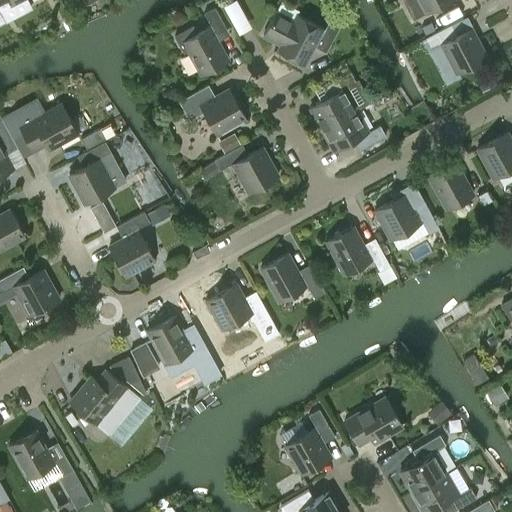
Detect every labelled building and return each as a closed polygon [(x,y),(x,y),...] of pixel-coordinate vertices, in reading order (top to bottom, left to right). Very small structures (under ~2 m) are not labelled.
[(0,0),(0,9),(17,0),(0,0)] [(232,0),(226,3),(240,32),(254,25),(241,0),(232,0)] [(418,0),(425,13),(448,0),(418,0)] [(214,35),(226,28),(214,7),(204,13),(210,25),(196,33),(192,26),(174,36),(183,52),(187,50),(201,74),(227,59),(217,41),(214,35)] [(340,25),(330,19),(324,29),(297,15),(294,21),(275,11),(263,35),(281,45),(279,49),(304,62),(314,43),(326,50),(340,25)] [(430,22),(422,27),(425,34),(434,29),(430,22)] [(440,43),(456,73),(486,57),(470,27),(456,35),(451,24),(423,39),(428,49),(440,43)] [(328,97),(310,107),(322,129),(355,110),(372,101),(359,79),(356,81),(350,71),(322,87),(328,97)] [(216,134),(245,118),(229,89),(215,97),(208,84),(178,101),(189,119),(203,111),(216,134)] [(77,133),(61,103),(19,127),(32,150),(44,143),(48,149),(77,133)] [(358,151),(385,135),(380,125),(367,132),(355,110),(322,129),(334,151),(352,140),(358,151)] [(0,115),(0,175),(13,169),(5,154),(17,147),(2,120),(0,115)] [(224,153),(241,144),(234,132),(217,141),(224,153)] [(493,178),(511,167),(511,142),(506,132),(477,148),(493,178)] [(110,151),(104,141),(77,156),(83,166),(68,174),(84,204),(114,188),(98,158),(110,151)] [(242,144),(241,144),(224,153),(214,159),(220,169),(232,163),(248,192),(278,176),(261,147),(247,154),(242,144)] [(454,161),(428,175),(446,209),(473,195),(454,161)] [(482,205),(491,200),(487,191),(477,196),(482,205)] [(390,239),(422,222),(428,234),(439,228),(424,201),(411,207),(404,193),(374,209),(390,239)] [(115,225),(102,201),(90,208),(103,232),(115,225)] [(158,206),(145,213),(149,221),(151,224),(164,216),(169,214),(163,203),(158,206)] [(0,248),(24,235),(10,209),(0,214),(0,248)] [(122,238),(108,246),(124,276),(154,260),(137,228),(149,221),(145,213),(144,211),(116,226),(122,238)] [(344,274),(372,259),(379,271),(389,265),(378,244),(366,251),(352,226),(326,240),(344,274)] [(314,297),(324,291),(309,265),(297,271),(286,253),(260,267),(279,301),(305,286),(308,285),(314,297)] [(28,277),(22,267),(0,278),(0,291),(0,292),(13,285),(29,315),(58,299),(42,269),(28,277)] [(235,283),(206,300),(222,329),(253,312),(260,324),(270,318),(255,291),(243,297),(235,283)] [(511,298),(501,305),(511,321),(511,320),(511,298)] [(210,354),(201,337),(189,344),(173,315),(147,330),(165,363),(194,348),(200,359),(210,354)] [(145,342),(130,351),(138,368),(154,359),(145,342)] [(129,357),(109,366),(142,395),(146,393),(129,357)] [(107,433),(138,396),(126,387),(106,369),(96,381),(91,376),(69,402),(95,423),(107,433)] [(369,436),(373,443),(402,426),(385,397),(344,421),(357,444),(369,436)] [(315,427),(284,445),(301,474),(330,457),(322,443),(334,436),(318,409),(308,415),(315,427)] [(61,448),(49,455),(34,430),(8,445),(27,478),(55,463),(62,475),(72,469),(61,448)] [(400,471),(412,492),(445,473),(433,451),(445,445),(439,434),(412,450),(418,460),(400,471)] [(348,457),(353,454),(346,443),(340,446),(348,457)] [(450,511),(476,497),(470,487),(458,494),(445,473),(412,492),(423,511),(426,511),(442,503),(447,511),(450,511)] [(0,503),(9,498),(0,482),(0,503)] [(314,500),(308,490),(282,506),(285,511),(293,511),(299,509),(300,511),(340,511),(328,491),(314,500)] [(489,511),(494,509),(488,499),(466,511),(489,511)]
